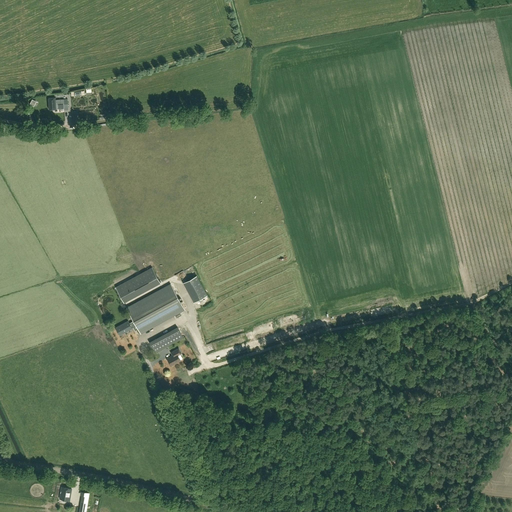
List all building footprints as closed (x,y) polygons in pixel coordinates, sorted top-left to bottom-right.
[(68,99),(63,99),(56,100),(55,97),(48,98),(49,109),(64,108),(64,110),(68,110),(68,102),(68,99)] [(116,288),(122,299),(158,279),(152,268),(116,288)] [(207,295),(197,275),(183,283),(194,302),(207,295)] [(127,308),(134,320),(136,324),(140,333),(183,309),(170,285),(127,308)] [(132,328),(131,327),(136,324),(134,320),(129,323),(128,320),(116,327),(120,335),(132,328)] [(155,353),(183,338),(178,327),(150,343),(155,353)] [(181,360),(178,355),(181,353),(179,348),(172,351),(174,355),(167,358),(171,365),(181,360)] [(72,488),(62,487),(60,499),(70,500),(72,488)] [(85,511),(89,493),(81,491),(81,495),(83,495),(79,511),(85,511)]
